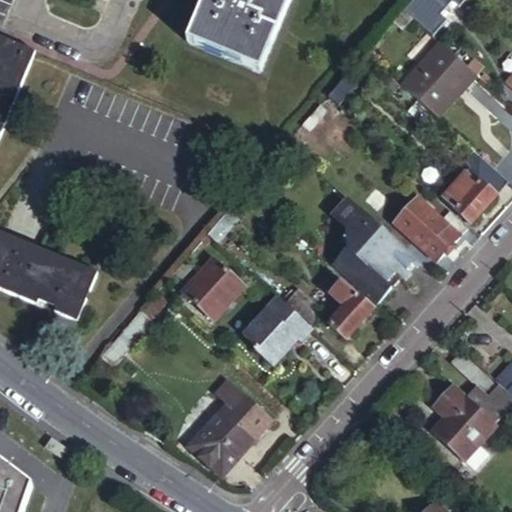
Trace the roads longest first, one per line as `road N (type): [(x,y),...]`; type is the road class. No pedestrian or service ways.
road 1 (unclassified): [(511,238),(263,511)]
road 2 (unclassified): [(0,361),(217,511)]
